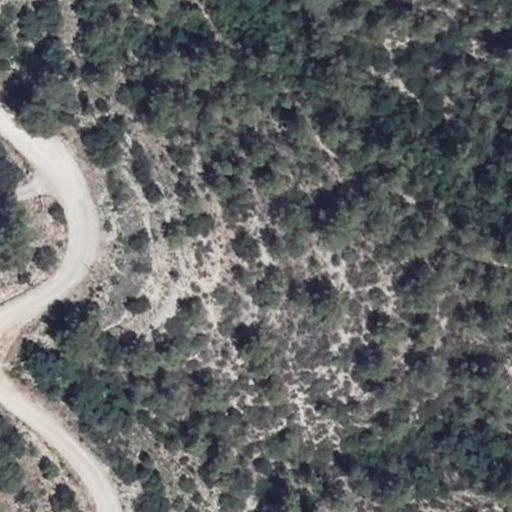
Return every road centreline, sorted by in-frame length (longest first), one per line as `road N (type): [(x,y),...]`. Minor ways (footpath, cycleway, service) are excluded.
road 1 (track): [(0,326),(16,306),(62,279),(87,234),(63,174),(0,111)]
road 2 (track): [(108,511),(83,465),(0,389)]
